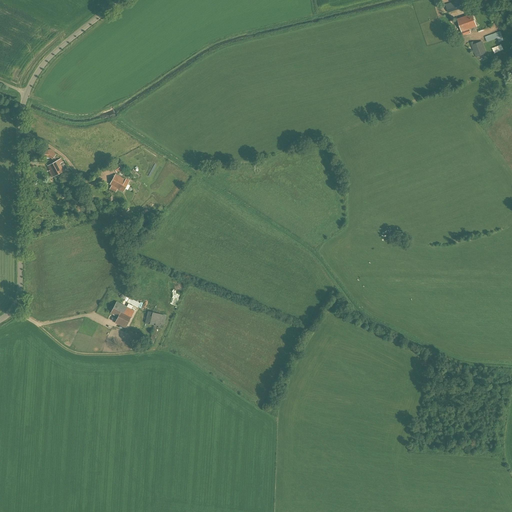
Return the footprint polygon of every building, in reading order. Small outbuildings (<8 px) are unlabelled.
[(460,0),(458,0),(445,4),(448,13),(463,7),(460,0)] [(457,19),(463,35),(471,32),(470,29),(477,26),(472,14),(457,19)] [(502,36),(500,31),(485,37),(487,42),(497,38),(499,42),(503,40),(502,36)] [(470,43),(476,57),(487,53),(482,41),(474,44),(473,41),(470,43)] [(48,156),(52,160),(56,154),(50,149),(48,149),(48,147),(43,147),(43,157),(48,156)] [(60,159),(48,166),(53,176),(64,171),(60,163),(62,162),(60,159)] [(120,163),(113,167),(117,173),(123,169),(120,163)] [(110,184),(123,191),(129,181),(126,179),(125,180),(115,174),(110,184)] [(116,211),(124,223),(130,218),(123,207),(116,211)] [(140,306),(142,302),(128,296),(126,301),(140,306)] [(118,317),(115,323),(125,328),(134,311),(116,302),(110,313),(118,317)] [(145,323),(154,325),(149,342),(154,343),(158,328),(162,329),(163,323),(165,323),(166,315),(148,311),(145,323)]
